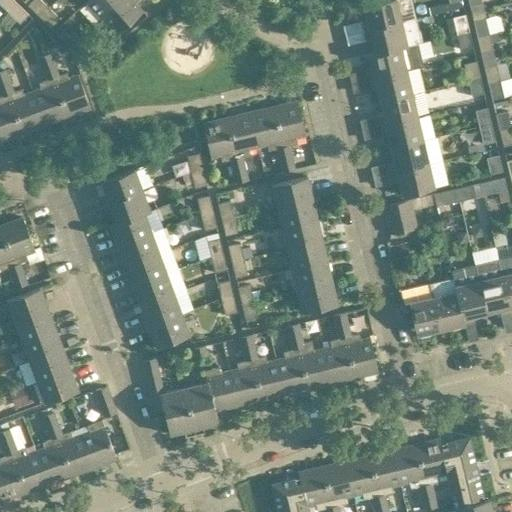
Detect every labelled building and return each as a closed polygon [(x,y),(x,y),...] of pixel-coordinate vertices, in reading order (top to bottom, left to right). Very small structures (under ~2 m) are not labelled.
[(14,0),(0,0),(0,4),(8,12),(17,2),(14,0)] [(41,0),(32,0),(28,4),(39,15),(49,7),(41,0)] [(88,0),(87,1),(101,17),(120,0),(88,0)] [(134,0),(120,0),(101,17),(116,34),(143,10),(134,0)] [(401,21),(396,0),(382,0),(363,4),(366,19),(360,20),(362,30),(401,21)] [(17,2),(8,12),(20,23),(29,13),(17,2)] [(49,7),(39,15),(51,27),(60,18),(49,7)] [(465,14),(453,17),(457,32),(469,29),(465,14)] [(401,21),(362,30),(364,40),(371,38),(374,52),(421,41),(416,17),(401,21)] [(485,17),(473,20),(477,36),(479,35),(489,33),(485,17)] [(343,23),(345,41),(358,39),(355,21),(343,23)] [(59,34),(70,45),(79,37),(68,26),(59,34)] [(469,29),(457,32),(461,48),(473,46),(469,29)] [(479,35),(477,36),(480,52),(493,49),(491,42),(500,40),(498,31),(489,33),(479,35)] [(79,37),(70,45),(83,58),(91,49),(79,37)] [(371,67),(365,68),(367,78),(407,69),(424,65),(422,57),(433,55),(429,39),(421,41),(374,52),(368,53),(371,67)] [(50,51),(44,53),(67,116),(90,107),(78,73),(68,77),(66,71),(58,74),(50,51)] [(41,87),(32,90),(45,124),(67,116),(44,53),(39,55),(47,78),(38,81),(41,87)] [(476,60),(464,63),(468,79),(471,78),(480,76),(476,60)] [(496,63),(484,66),(488,82),(490,82),(500,79),(496,63)] [(5,68),(0,69),(0,73),(22,133),(45,124),(32,90),(24,93),(22,87),(13,90),(5,68)] [(376,86),(379,100),(412,92),(407,69),(367,78),(369,88),(376,86)] [(0,140),(22,133),(0,73),(0,88),(2,94),(0,94),(0,140)] [(471,78),(468,79),(471,95),(484,93),(480,76),(471,78)] [(490,82),(488,82),(492,99),(504,96),(504,95),(511,92),(511,78),(500,80),(500,79),(490,82)] [(376,115),(378,125),(418,115),(412,92),(379,100),(382,113),(376,115)] [(297,100),(273,106),(288,169),(294,168),(288,145),(297,143),(296,137),(305,135),(297,100)] [(273,106),(249,111),(258,146),(266,144),(267,150),(276,148),(282,171),(288,169),(273,106)] [(487,107),(475,110),(479,126),(482,125),(491,123),(487,107)] [(508,110),(495,113),(499,129),(501,128),(511,126),(508,110)] [(249,111),(226,117),(241,180),(241,181),(246,180),(248,179),(242,156),(250,155),(248,148),(258,146),(249,111)] [(387,133),(390,147),(423,139),(418,115),(378,125),(380,135),(387,133)] [(241,181),(226,117),(202,122),(210,157),(219,155),(220,162),(229,159),(234,182),(241,181)] [(482,125),(479,126),(482,142),(495,139),(491,123),(482,125)] [(501,128),(499,129),(503,145),(511,143),(511,128),(511,126),(501,128)] [(387,162),(389,172),(429,162),(423,139),(390,147),(394,160),(387,162)] [(199,152),(187,155),(191,171),(203,166),(199,152)] [(498,154),(486,157),(486,158),(488,163),(490,173),(503,170),(499,155),(498,154)] [(429,162),(389,172),(391,182),(398,180),(401,193),(434,186),(429,162)] [(203,166),(191,171),(195,187),(207,184),(203,166)] [(101,180),(109,201),(142,189),(134,168),(101,180)] [(272,183),(277,205),(312,197),(307,175),(272,183)] [(504,176),(480,182),(483,195),(500,191),(502,198),(509,196),(507,189),(504,176)] [(473,184),(457,187),(459,200),(476,196),(473,184)] [(457,187),(440,191),(443,204),(459,200),(457,187)] [(110,223),(111,223),(149,209),(142,189),(109,201),(116,221),(110,223)] [(209,195),(197,197),(201,213),(213,209),(209,195)] [(277,205),(282,226),(317,218),(312,197),(277,205)] [(384,204),(387,218),(414,212),(410,198),(384,204)] [(218,202),(221,218),(234,215),(230,199),(218,202)] [(116,221),(111,223),(118,244),(163,227),(155,207),(149,209),(116,221)] [(213,209),(201,213),(205,230),(216,227),(217,227),(213,209)] [(414,212),(387,218),(391,233),(417,227),(414,212)] [(234,215),(221,218),(225,234),(226,234),(237,232),(234,215)] [(23,216),(0,224),(0,225),(23,287),(29,284),(20,262),(29,259),(27,253),(35,250),(23,216)] [(282,226),(287,247),(322,239),(317,218),(282,226)] [(0,225),(0,267),(0,269),(8,266),(16,289),(17,289),(23,287),(0,225)] [(163,227),(118,244),(126,264),(158,252),(159,252),(170,247),(163,227)] [(219,236),(207,239),(211,256),(223,251),(219,236)] [(287,247),(292,268),(327,260),(322,239),(287,247)] [(240,242),(228,244),(232,260),(244,257),(240,242)] [(401,242),(389,245),(393,258),(404,255),(401,242)] [(223,251),(211,256),(214,271),(227,268),(223,251)] [(126,264),(133,284),(166,272),(159,252),(126,264)] [(511,255),(498,258),(509,306),(511,312),(511,311),(511,255)] [(244,257),(232,260),(235,277),(247,274),(244,257)] [(498,258),(475,264),(486,312),(499,309),(499,308),(501,314),(511,312),(509,306),(498,258)] [(292,268),(297,289),(332,281),(327,260),(292,268)] [(475,264),(451,269),(456,291),(464,323),(465,323),(474,321),(473,315),(486,312),(475,264)] [(133,284),(141,304),(174,292),(166,272),(133,284)] [(229,279),(217,282),(221,298),(233,293),(229,279)] [(332,281),(297,289),(302,311),(337,302),(332,281)] [(430,282),(400,289),(404,305),(409,303),(416,329),(417,334),(438,329),(441,328),(433,296),(430,282)] [(250,283),(238,286),(242,302),(254,299),(250,283)] [(7,299),(15,320),(48,307),(40,286),(7,299)] [(448,293),(433,296),(441,328),(464,323),(456,291),(448,293)] [(174,292),(141,304),(148,325),(181,313),(174,292)] [(233,293),(221,298),(225,314),(236,311),(237,311),(233,293)] [(254,299),(242,302),(245,319),(258,316),(254,299)] [(15,320),(22,340),(56,328),(48,307),(15,320)] [(344,311),(339,312),(354,377),(378,371),(369,336),(360,338),(359,332),(350,334),(344,311)] [(331,345),(322,347),(330,382),(354,377),(339,312),(333,314),(338,337),(329,339),(331,345)] [(181,313),(148,325),(156,345),(189,333),(181,313)] [(298,322),(292,323),(307,388),(330,382),(322,347),(313,349),(312,343),(303,345),(298,322)] [(284,356),(275,358),(284,393),(307,388),(292,323),(286,325),(291,347),(283,350),(284,356)] [(22,340),(30,360),(63,348),(56,328),(22,340)] [(251,333),(245,334),(260,399),(284,393),(275,358),(267,360),(265,354),(256,356),(251,333)] [(237,367),(229,369),(237,404),(260,399),(245,334),(239,336),(245,359),(236,361),(237,367)] [(204,345),(198,346),(201,358),(207,356),(204,345)] [(30,360),(19,364),(26,385),(37,381),(38,380),(71,368),(63,348),(30,360)] [(214,410),(207,380),(206,380),(163,390),(155,356),(143,359),(155,410),(163,408),(169,433),(216,421),(214,410)] [(218,365),(204,369),(206,380),(207,380),(214,410),(216,409),(237,404),(229,369),(220,371),(218,365)] [(71,368),(37,381),(45,401),(78,389),(71,368)] [(95,389),(101,404),(112,400),(107,385),(95,389)] [(112,400),(101,404),(105,416),(117,411),(112,400)] [(54,411),(48,413),(71,475),(94,467),(81,433),(73,436),(71,430),(62,434),(54,411)] [(45,447),(36,450),(49,483),(71,475),(48,413),(42,415),(50,438),(43,441),(45,447)] [(90,430),(81,433),(94,467),(117,458),(102,419),(87,424),(90,430)] [(9,427),(3,430),(26,492),(49,483),(36,450),(34,444),(26,447),(18,450),(9,427)] [(0,462),(0,463),(0,492),(1,494),(3,500),(26,492),(3,430),(0,430),(0,440),(5,455),(0,457),(0,462)] [(447,472),(455,506),(484,500),(469,436),(441,443),(440,437),(439,437),(447,472)] [(438,474),(447,472),(439,437),(416,443),(431,507),(437,505),(431,482),(440,480),(438,474)] [(425,508),(431,507),(416,443),(392,448),(401,483),(410,481),(411,487),(420,485),(425,508)] [(392,485),(401,483),(392,448),(369,454),(382,511),(388,511),(385,493),(393,491),(392,485)] [(375,511),(382,511),(369,454),(346,459),(354,494),(362,492),(364,499),(372,497),(375,511)] [(345,496),(354,494),(346,459),(322,465),(333,511),(339,511),(338,505),(346,503),(345,496)] [(327,511),(333,511),(322,465),(298,470),(300,476),(307,505),(316,503),(317,510),(326,507),(327,511)] [(308,511),(307,505),(300,476),(272,483),(278,511),(308,511)] [(455,506),(456,511),(492,511),(490,498),(484,500),(455,506)]
